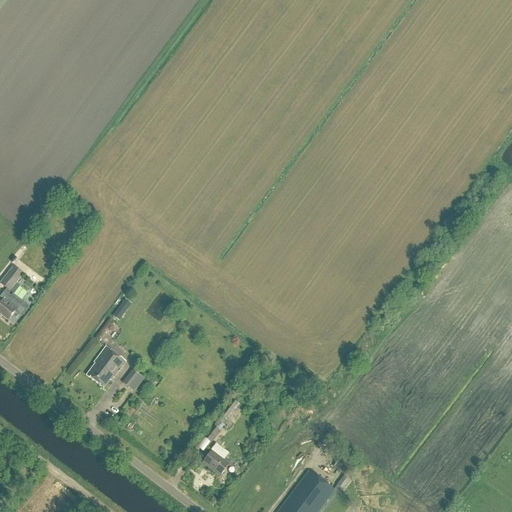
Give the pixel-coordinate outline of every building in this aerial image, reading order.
[(0,283),(0,284),(10,292),(23,275),(13,267),(0,283)] [(0,303),(0,315),(8,321),(15,312),(21,317),(29,307),(13,295),(11,297),(4,292),(0,298),(0,300),(2,302),(0,303)] [(131,304),(125,299),(112,316),(119,322),(131,304)] [(160,326),(168,317),(160,310),(154,317),(149,312),(147,314),(160,326)] [(86,376),(103,389),(112,377),(114,378),(125,363),(105,349),(94,363),(95,365),(86,376)] [(139,362),(123,384),(134,392),(151,370),(139,362)] [(212,426),(203,438),(210,444),(219,432),(218,430),(225,421),(226,422),(239,406),(233,401),(220,417),(213,427),(212,426)] [(192,444),(196,448),(201,443),(196,439),(192,444)] [(202,464),(219,477),(228,465),(211,452),(202,464)] [(345,476),(351,467),(340,458),(333,467),(345,476)] [(318,511),(334,491),(308,472),(277,511),(318,511)]
